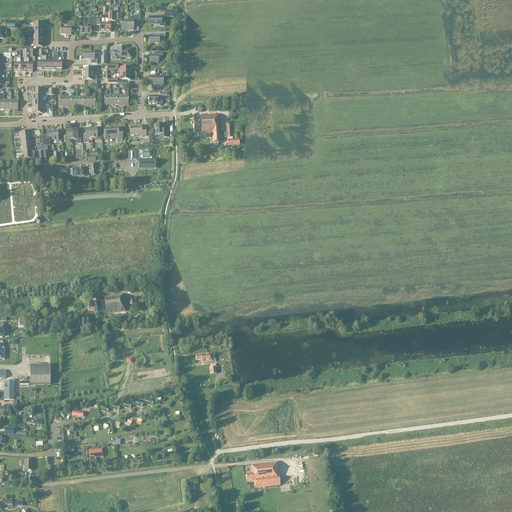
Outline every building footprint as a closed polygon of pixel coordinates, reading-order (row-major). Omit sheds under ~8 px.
[(108,18),(105,18),(105,32),(110,32),(110,22),(114,22),(114,13),(108,13),(108,18)] [(127,21),(127,30),(133,30),(133,27),(139,24),(139,16),(133,16),(133,17),(127,17),(127,21)] [(165,25),(165,23),(164,22),(161,22),(161,17),(149,17),(149,25),(160,25),(160,27),(164,27),(165,25)] [(90,18),(88,26),(84,26),(80,26),(80,34),(91,34),(91,33),(95,33),(95,18),(90,18)] [(99,32),(105,32),(105,18),(99,18),(99,20),(96,20),(96,26),(99,26),(99,32)] [(60,28),(60,35),(70,35),(70,32),(74,32),(74,23),(67,23),(67,28),(60,28)] [(154,34),(154,37),(149,37),(149,44),(159,44),(159,40),(164,40),(164,34),(154,34)] [(112,52),(112,60),(120,60),(120,58),(130,58),(130,50),(123,50),(123,48),(122,48),(121,48),(119,48),(118,48),(117,48),(117,52),(112,52)] [(94,57),(94,53),(83,53),(83,60),(91,60),(91,64),(97,64),(97,57),(94,57)] [(154,53),(154,56),(149,56),(149,63),(158,63),(158,59),(162,59),(162,53),(154,53)] [(93,76),(93,73),(97,73),(97,67),(88,66),(88,70),(83,70),(83,75),(93,76)] [(119,74),(119,78),(115,78),(115,80),(117,80),(117,84),(123,84),(123,80),(130,81),(130,74),(119,74)] [(93,76),(83,75),(83,81),(84,81),(84,85),(96,85),(96,81),(93,81),(93,76)] [(153,76),(153,77),(149,77),(149,85),(162,85),(162,77),(157,77),(157,76),(153,76)] [(157,97),(149,97),(149,104),(157,104),(157,106),(160,107),(162,105),(162,102),(160,100),(157,100),(157,97)] [(221,133),(224,133),(223,131),(218,131),(218,120),(217,120),(217,115),(193,116),(194,134),(212,133),(212,143),(219,143),(219,132),(221,132),(221,133)] [(226,125),(226,140),(227,140),(227,146),(239,146),(239,139),(232,140),(231,124),(226,125)] [(159,139),(170,138),(169,131),(167,131),(167,130),(164,130),(163,125),(154,125),(155,135),(159,135),(159,139)] [(141,129),(141,126),(129,127),(130,136),(141,135),(142,136),(146,136),(145,129),(141,129)] [(109,140),(113,140),(118,139),(118,140),(122,140),(122,132),(118,132),(118,129),(110,129),(110,128),(103,129),(104,141),(105,141),(105,143),(108,143),(108,141),(109,141),(109,140)] [(85,129),(86,133),(83,134),(83,144),(89,143),(88,139),(92,139),(91,129),(85,129)] [(96,129),(91,129),(92,139),(95,139),(95,141),(100,140),(100,134),(97,134),(96,129)] [(72,140),(71,130),(66,131),(66,137),(63,137),(64,143),(69,142),(69,140),(72,140)] [(80,136),(77,136),(77,130),(71,130),(72,140),(75,140),(75,142),(75,144),(81,144),(80,136)] [(57,131),(52,132),(52,142),(56,141),(56,143),(61,143),(60,135),(57,135),(57,131)] [(49,142),(52,142),(52,132),(46,132),(47,138),(44,138),(44,146),(49,146),(49,142)] [(31,152),(22,153),(22,160),(27,159),(27,161),(34,161),(34,154),(31,155),(31,152)] [(152,160),(139,161),(139,169),(152,168),(152,160)] [(92,164),(92,165),(89,166),(90,168),(88,168),(89,175),(90,175),(90,176),(96,176),(96,174),(102,173),(102,169),(97,169),(97,167),(97,164),(92,164)] [(87,168),(83,168),(72,169),(73,178),(84,177),(84,176),(87,176),(87,168)] [(56,177),(56,184),(68,183),(68,176),(68,169),(60,169),(60,171),(54,171),(54,177),(56,177)] [(96,307),(95,302),(87,303),(88,307),(87,307),(88,309),(89,313),(97,312),(100,311),(101,315),(124,311),(123,299),(122,299),(121,295),(98,298),(99,306),(96,307)] [(212,362),(211,354),(203,355),(195,356),(196,361),(201,360),(201,363),(212,362)] [(30,385),(50,385),(50,366),(30,366),(30,385)] [(16,384),(14,384),(14,381),(4,381),(4,392),(0,391),(0,402),(4,402),(4,401),(14,401),(14,388),(16,388),(16,384)] [(99,450),(89,451),(90,461),(93,461),(93,458),(95,458),(95,457),(100,457),(99,450)] [(251,465),(252,466),(251,466),(252,473),(245,474),(246,483),(253,482),(254,489),(280,486),(278,473),(277,473),(277,469),(278,469),(277,462),(251,465)]
